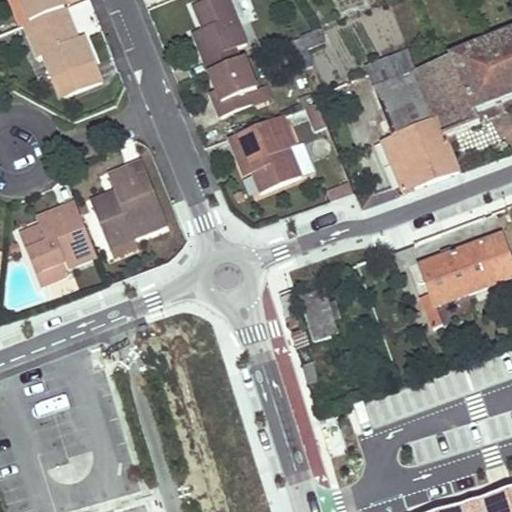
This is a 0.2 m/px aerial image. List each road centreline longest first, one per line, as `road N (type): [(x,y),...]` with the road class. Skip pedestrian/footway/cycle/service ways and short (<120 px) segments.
road 1 (residential): [(511,171),(230,266)]
road 2 (residential): [(307,511),(230,266)]
road 3 (residential): [(230,266),(0,357)]
road 4 (residential): [(161,108),(230,266)]
